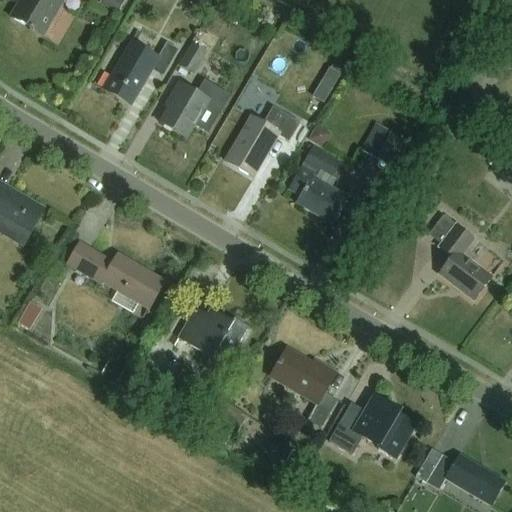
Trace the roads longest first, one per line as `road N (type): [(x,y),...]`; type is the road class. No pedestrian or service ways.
road 1 (residential): [(322,300),(0,106)]
road 2 (residential): [(322,300),(426,151),(511,59)]
road 3 (residential): [(511,409),(322,300)]
